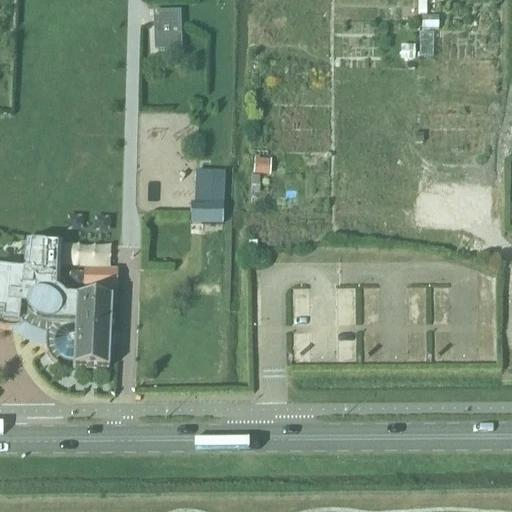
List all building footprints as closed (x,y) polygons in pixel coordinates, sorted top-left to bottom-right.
[(153,13),(153,51),(181,50),(180,12),(153,13)] [(277,46),(278,29),(258,28),(257,45),(277,46)] [(419,96),(420,113),(434,113),(434,96),(419,96)] [(191,227),(221,227),(222,205),(191,205),(191,227)] [(200,269),(200,274),(220,275),(221,232),(201,232),(200,269)] [(26,242),(25,273),(0,270),(0,329),(2,330),(4,331),(7,331),(9,331),(12,331),(15,331),(17,330),(23,329),(27,332),(39,337),(45,338),(45,340),(44,342),(44,346),(45,348),(45,350),(45,352),(46,355),(47,357),(48,359),(50,362),(52,364),(53,365),(55,366),(57,368),(57,367),(54,364),(58,361),(63,364),(69,365),(72,365),(72,370),(108,372),(108,361),(111,301),(75,300),(64,299),(62,298),(60,295),(58,294),(60,244),(26,242)] [(116,272),(84,271),(83,291),(115,292),(116,272)] [(196,345),(153,345),(153,365),(196,365),(196,345)]
